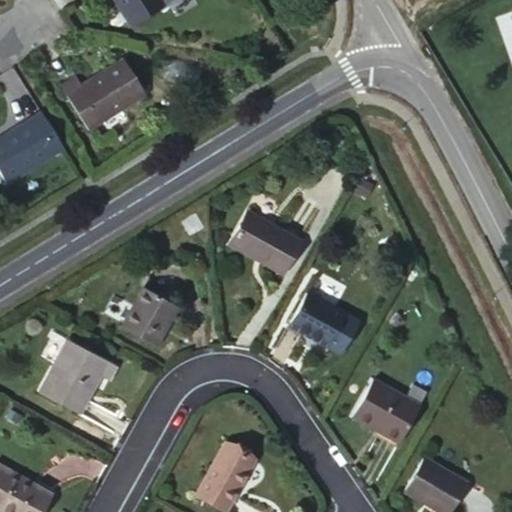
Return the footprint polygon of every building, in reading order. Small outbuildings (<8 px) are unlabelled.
[(111,0),(130,29),(176,0),(111,0)] [(86,133),(143,98),(122,62),(80,87),(75,78),(60,88),(86,133)] [(0,178),(6,188),(63,152),(39,114),(0,139),(0,178)] [(247,210),(229,242),(282,270),(299,240),(247,210)] [(142,286),(120,324),(156,344),(178,306),(142,286)] [(305,290),(288,322),(341,351),(358,320),(305,290)] [(66,338),(37,390),(78,413),(87,399),(84,397),(98,374),(107,378),(114,364),(66,338)] [(419,402),(404,394),(372,377),(352,414),(398,440),(419,402)] [(410,382),(404,394),(419,402),(426,390),(410,382)] [(223,442),(195,493),(223,508),(251,457),(223,442)] [(422,456),(403,489),(445,511),(446,511),(465,481),(422,456)] [(0,511),(3,508),(10,511),(38,511),(49,492),(0,464),(0,511)]
